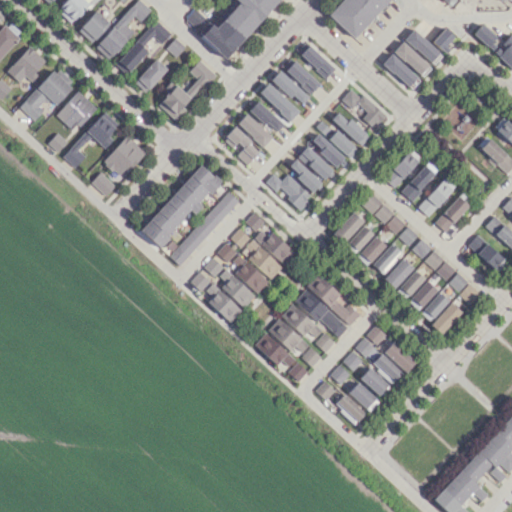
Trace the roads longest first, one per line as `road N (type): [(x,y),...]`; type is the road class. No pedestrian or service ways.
road 1 (residential): [(189,134),(443,361)]
road 2 (residential): [(511,95),(467,58),(302,234)]
road 3 (residential): [(111,216),(311,0)]
road 4 (residential): [(13,0),(174,149)]
road 5 (residential): [(365,449),(511,290)]
